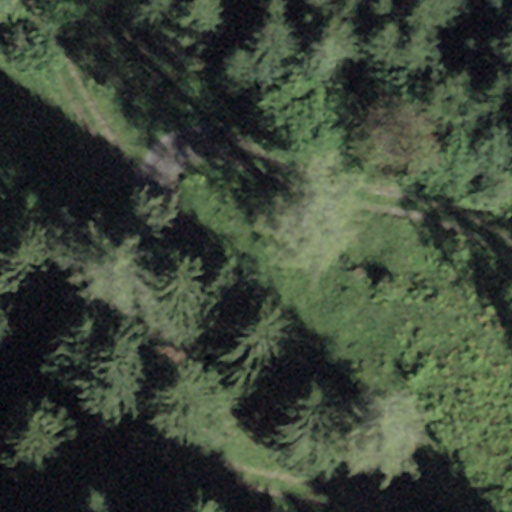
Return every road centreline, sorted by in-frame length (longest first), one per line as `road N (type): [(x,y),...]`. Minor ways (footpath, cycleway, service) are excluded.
road 1 (track): [(471,511),(378,450),(9,0)]
road 2 (track): [(422,479),(280,477),(109,434),(0,388)]
road 3 (track): [(150,171),(208,144),(511,248)]
